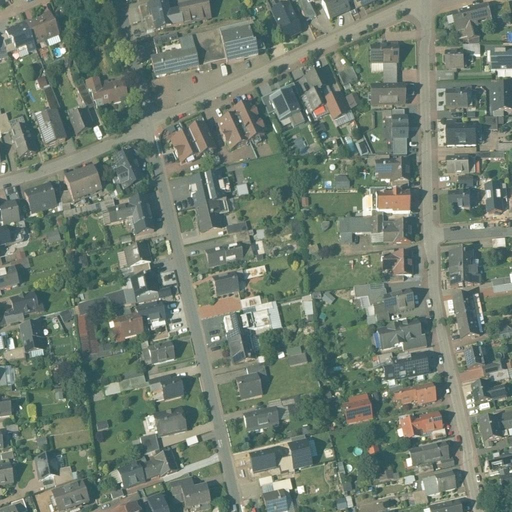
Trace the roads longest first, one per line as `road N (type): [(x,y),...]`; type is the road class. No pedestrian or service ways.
road 1 (residential): [(148,123),(237,511)]
road 2 (residential): [(424,2),(148,123)]
road 3 (residential): [(428,236),(477,511)]
road 4 (residential): [(424,2),(428,236)]
road 5 (residential): [(148,123),(0,184)]
road 6 (residential): [(121,0),(148,123)]
